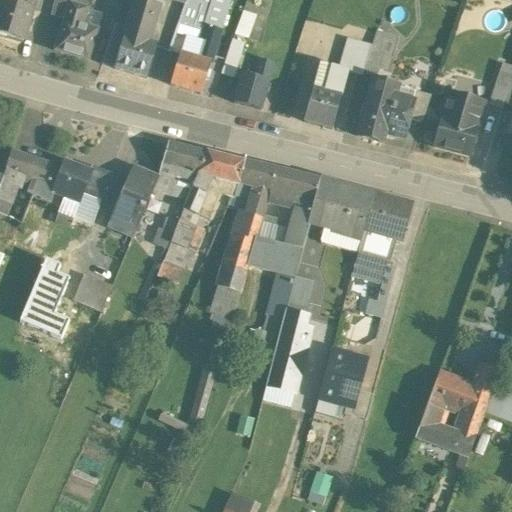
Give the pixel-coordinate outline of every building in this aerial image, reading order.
[(1,0),(0,0),(0,1),(0,35),(22,42),(31,11),(32,10),(18,5),(1,0)] [(42,0),(19,0),(18,5),(32,10),(31,11),(38,13),(42,0)] [(87,0),(54,0),(50,16),(63,20),(64,21),(69,4),(86,9),(86,8),(85,8),(87,0)] [(134,0),(125,30),(123,37),(138,41),(143,25),(152,28),(160,0),(134,0)] [(214,0),(209,16),(207,15),(203,26),(219,31),(227,6),(214,0)] [(201,7),(186,1),(184,5),(178,24),(193,29),(201,7)] [(86,9),(69,4),(64,21),(80,26),(85,11),(86,9)] [(85,11),(80,26),(97,31),(101,17),(85,11)] [(97,31),(80,26),(64,21),(63,20),(53,51),(87,62),(97,31)] [(203,26),(197,43),(202,44),(197,61),(210,64),(220,31),(219,31),(203,26)] [(101,66),(113,69),(123,37),(125,30),(114,27),(101,66)] [(138,41),(123,37),(113,69),(146,79),(156,47),(138,41)] [(369,46),(348,40),(341,63),(353,66),(363,68),(369,46)] [(231,41),(220,75),(232,79),(243,45),(231,41)] [(370,51),(362,73),(377,77),(384,55),(370,51)] [(197,61),(179,55),(169,86),(200,95),(210,64),(197,61)] [(273,64),(255,59),(254,65),(257,66),(254,79),(268,83),(273,64)] [(347,71),(318,64),(311,90),(340,97),(343,84),(347,71)] [(511,68),(501,65),(487,107),(500,111),(501,109),(511,76),(511,68)] [(363,68),(353,66),(351,72),(361,75),(363,68)] [(351,72),(347,71),(343,84),(357,88),(361,75),(351,72)] [(254,79),(241,75),(233,104),(260,112),(268,83),(254,79)] [(511,76),(501,109),(511,112),(511,76)] [(391,87),(372,82),(372,81),(371,81),(365,104),(391,111),(394,98),(409,102),(411,92),(403,90),(391,87)] [(340,97),(311,90),(303,123),(331,130),(340,97)] [(409,102),(394,98),(391,111),(385,134),(397,138),(403,134),(407,119),(406,119),(413,93),(411,92),(409,102)] [(430,97),(413,93),(406,119),(407,119),(421,124),(430,97)] [(482,105),(448,96),(447,100),(441,104),(439,112),(442,118),(442,119),(475,128),(482,105)] [(365,104),(364,104),(356,137),(382,144),(385,134),(391,111),(365,104)] [(475,128),(442,119),(434,148),(468,156),(475,128)] [(206,154),(167,145),(161,165),(158,174),(175,178),(193,183),(206,154)] [(1,179),(0,183),(0,191),(4,193),(1,203),(8,206),(14,188),(22,192),(27,180),(14,175),(20,156),(10,152),(1,179)] [(243,163),(206,154),(193,183),(191,188),(206,194),(209,184),(232,194),(237,183),(243,163)] [(61,170),(20,156),(14,175),(27,180),(35,182),(33,188),(51,195),(61,170)] [(61,170),(51,195),(62,199),(77,205),(81,195),(88,173),(88,172),(64,163),(61,170)] [(273,170),(243,163),(237,183),(253,187),(267,191),(273,170)] [(111,175),(91,167),(88,172),(88,173),(81,195),(101,202),(111,175)] [(318,181),(273,170),(267,191),(293,198),(301,200),(311,202),(312,202),(318,181)] [(133,171),(109,227),(133,237),(152,192),(157,181),(156,181),(133,171)] [(175,178),(158,174),(156,181),(157,181),(152,192),(170,196),(175,178)] [(372,197),(318,181),(312,202),(307,224),(341,234),(342,230),(362,235),(363,232),(372,197)] [(229,202),(232,194),(209,184),(206,194),(191,188),(182,209),(196,215),(206,219),(216,196),(229,202)] [(267,191),(253,187),(246,214),(239,213),(231,238),(253,244),(254,241),(254,240),(267,191)] [(372,197),(363,232),(395,241),(398,241),(403,224),(405,225),(410,206),(372,196),(372,197)] [(293,198),(286,229),(292,230),(297,211),(299,212),(301,200),(293,198)] [(62,199),(59,208),(55,220),(70,226),(77,205),(62,199)] [(17,200),(12,215),(25,220),(30,205),(17,200)] [(292,230),(286,229),(281,247),(300,252),(306,230),(304,230),(311,202),(301,200),(299,212),(297,211),(292,230)] [(1,203),(0,202),(0,214),(4,216),(8,206),(1,203)] [(191,226),(196,215),(182,209),(164,264),(180,271),(187,259),(194,255),(195,255),(199,230),(191,226)] [(170,235),(159,231),(154,245),(165,249),(170,235)] [(395,241),(363,232),(362,235),(350,278),(352,278),(352,277),(381,285),(386,266),(388,266),(395,241)] [(247,267),(253,244),(231,238),(215,288),(239,294),(247,267)] [(292,278),(300,252),(281,247),(254,241),(253,244),(247,267),(273,273),(292,278)] [(58,268),(45,262),(19,323),(60,340),(68,322),(53,316),(68,281),(55,275),(58,268)] [(388,266),(386,266),(381,285),(378,297),(398,302),(406,271),(388,266)] [(292,278),(273,273),(262,319),(281,323),(284,313),(292,278)] [(111,289),(83,277),(73,301),(100,313),(111,289)] [(292,278),(284,313),(306,319),(309,310),(305,309),(311,284),(292,278)] [(233,317),(239,294),(215,288),(209,310),(233,317)] [(398,302),(378,297),(372,318),(391,324),(398,302)] [(303,330),(306,319),(284,313),(281,323),(278,337),(271,363),(265,387),(294,394),(310,332),(303,330)] [(271,363),(278,337),(255,331),(248,357),(271,363)] [(488,348),(481,368),(498,374),(505,354),(488,348)] [(330,354),(317,400),(345,408),(352,409),(356,392),(364,363),(330,354)] [(466,406),(484,412),(492,390),(498,374),(481,368),(478,376),(477,375),(472,390),(466,406)] [(203,373),(189,422),(198,425),(212,376),(203,373)] [(472,390),(438,377),(427,407),(440,412),(443,405),(463,413),(466,406),(472,390)] [(484,412),(482,418),(511,428),(511,397),(492,390),(484,412)] [(343,415),(365,422),(372,397),(356,392),(352,409),(345,408),(343,415)] [(484,412),(466,406),(463,413),(460,422),(457,435),(451,453),(467,459),(482,418),(484,412)] [(457,435),(435,427),(440,412),(427,407),(415,439),(451,453),(457,435)] [(326,504),(334,476),(318,472),(310,500),(326,504)] [(250,511),(253,505),(229,495),(221,511),(250,511)]
